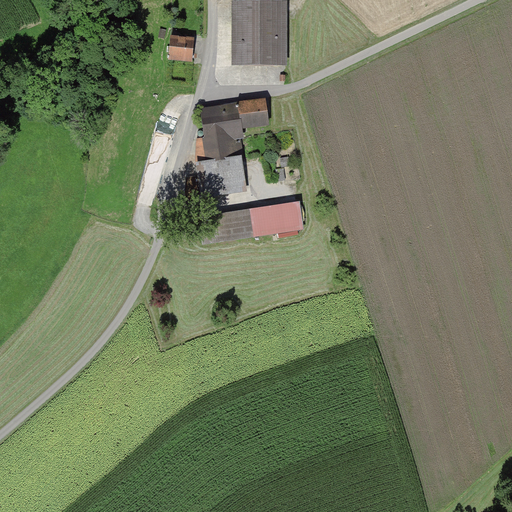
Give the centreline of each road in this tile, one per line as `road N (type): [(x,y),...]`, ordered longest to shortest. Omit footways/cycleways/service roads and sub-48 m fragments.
road 1 (unclassified): [(0,436),(102,345),(142,283),(204,89)]
road 2 (unclassified): [(204,89),(302,85),(480,0)]
